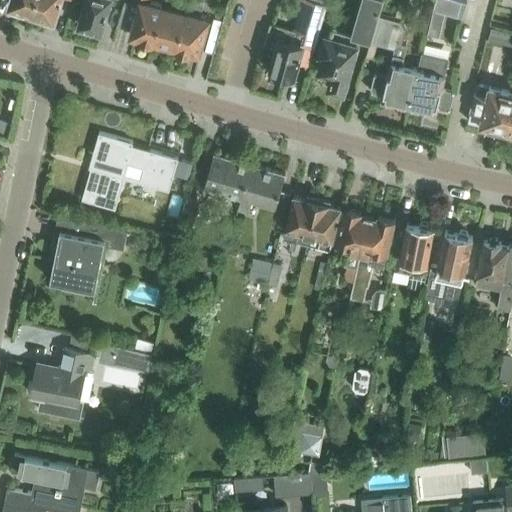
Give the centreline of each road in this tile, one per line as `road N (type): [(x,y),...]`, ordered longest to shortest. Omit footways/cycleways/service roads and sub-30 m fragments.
road 1 (residential): [(511,185),(50,62)]
road 2 (residential): [(0,298),(50,62)]
road 3 (unknown): [(433,168),(483,0)]
